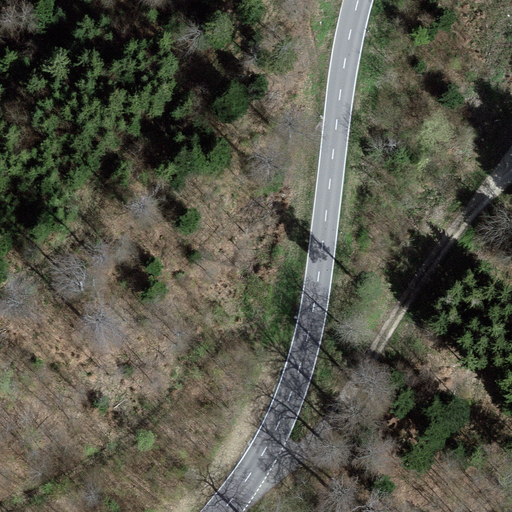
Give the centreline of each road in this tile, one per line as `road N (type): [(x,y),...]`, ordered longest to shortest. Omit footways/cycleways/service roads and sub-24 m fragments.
road 1 (tertiary): [(220,511),(261,456),(309,328),(357,0)]
road 2 (track): [(261,456),(283,461),(300,451),(346,394),(421,269),(511,170)]
